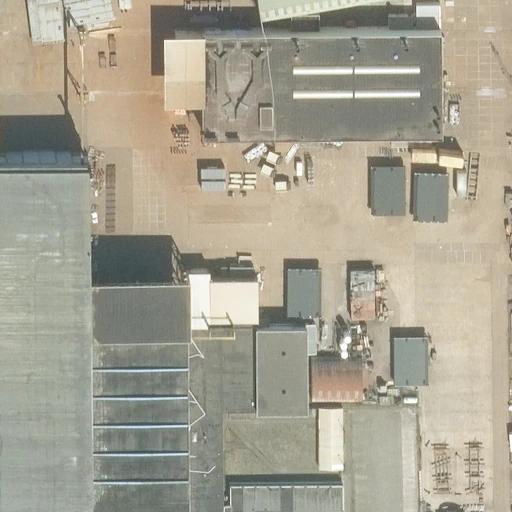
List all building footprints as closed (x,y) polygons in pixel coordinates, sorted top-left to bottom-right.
[(254,0),(257,18),(287,13),(359,0),(254,0)] [(415,0),(416,29),(439,28),(438,0),(415,0)] [(199,99),(199,134),(304,133),(304,134),(439,133),(439,28),(416,29),(388,29),(380,29),(334,29),(314,29),(314,13),(287,13),(287,29),(199,29),(199,99)] [(388,29),(411,29),(411,15),(388,15),(388,29)] [(0,153),(0,511),(340,511),(341,484),(228,485),(229,504),(220,504),(219,412),(304,411),(303,353),(313,353),(313,324),(255,325),(255,276),(207,276),(207,317),(231,317),(231,325),(186,325),(186,323),(86,324),(86,270),(84,152),(0,153)] [(207,269),(186,269),(186,322),(205,322),(205,317),(207,317),(207,276),(207,269)] [(361,402),(361,357),(310,358),(311,402),(361,402)] [(342,468),(342,408),(317,408),(318,469),(342,468)]
